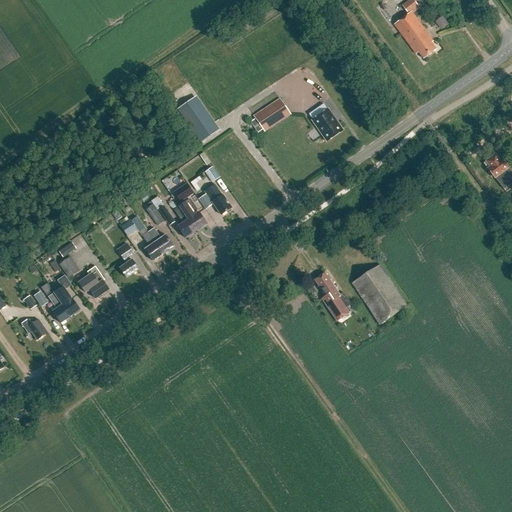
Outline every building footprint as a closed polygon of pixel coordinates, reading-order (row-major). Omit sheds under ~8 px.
[(419,7),(414,0),(410,0),(403,5),(409,14),(394,25),(416,54),(419,52),(424,59),(437,49),(432,42),(433,41),(412,12),(419,7)] [(436,20),(440,29),(447,26),(443,17),(436,20)] [(194,99),(179,109),(202,142),(217,132),(194,99)] [(263,129),(265,132),(291,115),(280,99),(255,116),(256,119),(263,129)] [(312,121),(327,142),(343,131),(338,123),(336,124),(332,119),(334,117),(328,109),(312,121)] [(256,119),(251,122),(258,133),(263,129),(256,119)] [(200,156),(207,166),(211,164),(204,154),(200,156)] [(496,154),(486,161),(486,162),(485,163),(496,178),(509,168),(498,154),(496,155),(496,154)] [(205,173),(212,183),(219,178),(212,168),(205,173)] [(187,185),(175,193),(181,202),(193,193),(187,185)] [(213,204),(221,216),(232,208),(223,195),(222,196),(215,185),(205,192),(206,194),(199,200),(206,209),(211,206),(211,205),(213,204)] [(186,203),(179,207),(196,232),(207,225),(206,223),(199,213),(191,201),(188,201),(186,203)] [(153,205),(147,210),(158,226),(164,222),(153,205)] [(163,206),(158,209),(169,226),(175,222),(163,206)] [(179,207),(174,211),(183,224),(178,227),(186,239),(196,232),(179,207)] [(138,216),(133,219),(142,234),(147,230),(138,216)] [(131,220),(121,227),(127,236),(137,229),(131,220)] [(148,233),(164,255),(174,247),(166,236),(161,239),(154,228),(148,233)] [(145,250),(154,262),(164,255),(148,233),(143,237),(150,247),(145,250)] [(125,261),(127,264),(120,269),(126,278),(139,270),(132,260),(131,261),(129,258),(134,254),(127,244),(117,251),(124,261),(125,261)] [(70,258),(60,265),(69,278),(79,271),(70,258)] [(54,272),(60,269),(55,260),(49,263),(54,272)] [(408,307),(380,265),(352,284),(379,325),(408,307)] [(86,293),(90,290),(96,299),(98,298),(99,299),(102,296),(102,295),(109,290),(103,281),(105,280),(95,267),(87,273),(89,276),(79,283),(86,293)] [(315,281),(326,297),(322,299),(337,322),(349,314),(346,309),(352,305),(344,293),(340,295),(325,274),(315,281)] [(62,288),(65,290),(71,286),(65,276),(57,281),(62,288)] [(41,288),(47,296),(53,292),(47,284),(41,288)] [(54,293),(71,317),(80,310),(72,299),(71,299),(67,292),(66,293),(65,290),(62,288),(54,293)] [(34,296),(42,307),(48,303),(40,292),(34,296)] [(53,312),(61,324),(71,317),(54,293),(48,297),(57,309),(53,312)] [(23,300),(30,310),(36,305),(29,296),(23,300)] [(22,324),(29,334),(32,332),(37,341),(48,333),(39,320),(33,324),(30,318),(22,324)]
